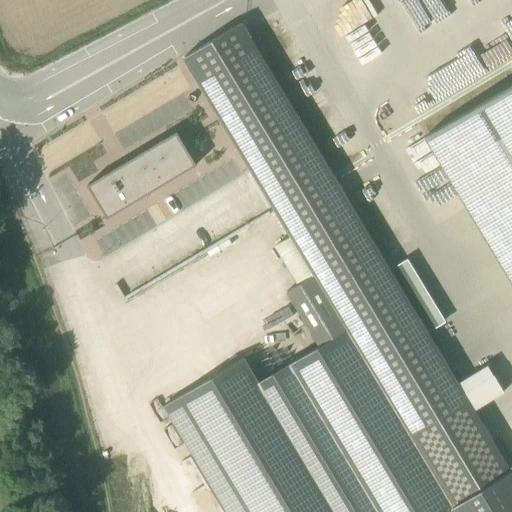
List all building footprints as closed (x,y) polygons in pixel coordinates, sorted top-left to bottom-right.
[(408,0),(399,0),(361,23),(353,11),(326,27),(351,68),(424,25),(408,0)] [(511,511),(511,468),(241,19),(183,53),(193,69),(207,96),(291,236),(275,245),(299,284),(287,291),(320,345),(281,369),(267,347),(246,360),(244,357),(164,405),(230,511),(511,511)] [(471,49),(451,62),(464,82),(484,70),(471,49)] [(511,84),(424,136),(511,281),(511,84)] [(108,218),(197,164),(177,131),(88,184),(108,218)]
